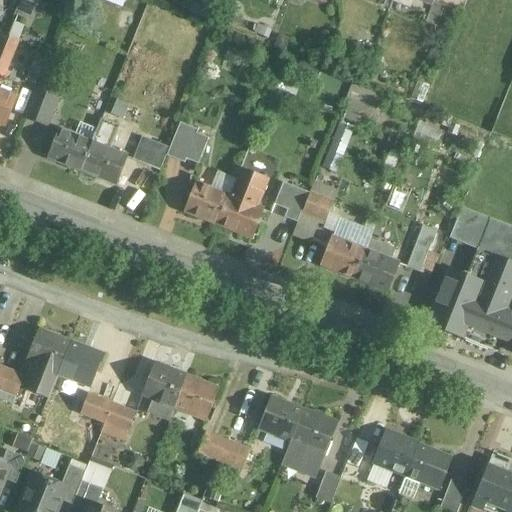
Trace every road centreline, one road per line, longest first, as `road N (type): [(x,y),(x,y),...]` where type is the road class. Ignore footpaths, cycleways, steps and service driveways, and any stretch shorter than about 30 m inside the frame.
road 1 (residential): [(0,274),(240,359),(359,386),(387,377),(401,351)]
road 2 (residential): [(401,351),(0,195)]
